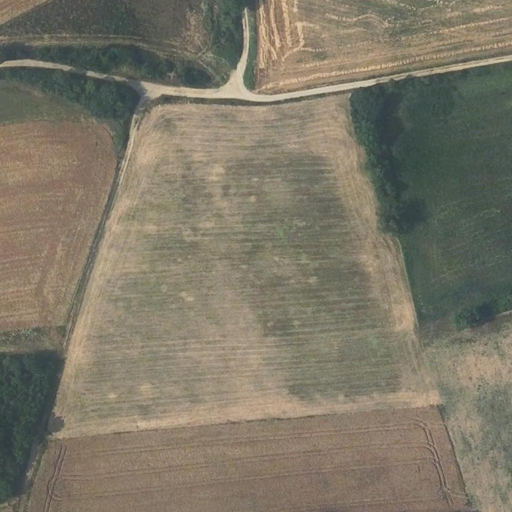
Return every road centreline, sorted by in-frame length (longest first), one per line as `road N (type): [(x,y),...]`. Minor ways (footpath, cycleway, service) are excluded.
road 1 (track): [(511,56),(278,96),(148,88),(0,62)]
road 2 (track): [(148,88),(15,511)]
